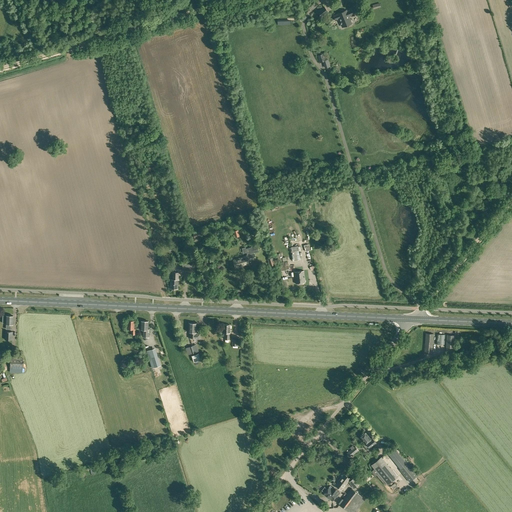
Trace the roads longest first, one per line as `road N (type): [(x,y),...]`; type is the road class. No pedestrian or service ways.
road 1 (primary): [(0,300),(412,319)]
road 2 (track): [(0,67),(233,0)]
road 3 (unclassified): [(286,474),(412,319)]
road 4 (track): [(424,305),(511,198)]
